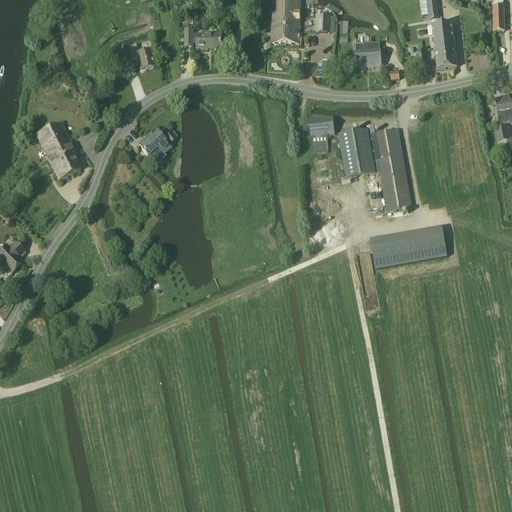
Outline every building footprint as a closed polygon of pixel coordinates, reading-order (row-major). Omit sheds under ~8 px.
[(299,47),(301,4),(298,4),(298,0),(276,0),(276,3),(273,3),(271,46),(299,47)] [(439,20),(436,0),(426,0),(429,21),(439,20)] [(504,8),(493,9),(494,34),(505,33),(504,8)] [(330,36),(331,18),(317,18),(316,36),(330,36)] [(442,27),(447,71),(457,70),(452,26),(442,27)] [(437,72),(447,71),(442,27),(432,28),(437,72)] [(196,36),(196,37),(193,37),(193,32),(184,32),(184,50),(194,50),(194,46),(196,45),(196,51),(222,52),(222,36),(196,36)] [(381,69),(381,55),(369,56),(369,46),(355,47),(356,57),(355,57),(356,71),(381,69)] [(135,48),(129,49),(128,48),(121,50),(121,52),(115,53),(118,67),(132,63),(133,62),(137,61),(140,74),(154,70),(150,53),(137,56),(135,48)] [(427,66),(426,53),(416,54),(417,66),(427,66)] [(391,83),(400,82),(399,74),(390,75),(391,83)] [(497,115),(499,126),(511,123),(511,96),(508,97),(508,99),(495,101),(497,115)] [(309,121),(311,139),(334,137),(333,119),(309,121)] [(66,159),(76,154),(62,124),(35,137),(43,154),(51,171),(67,163),(66,159)] [(339,138),(346,181),(380,175),(387,215),(412,210),(399,132),(375,136),(373,126),(367,127),(368,133),(339,138)] [(497,145),(498,145),(500,153),(509,151),(507,143),(510,143),(507,128),(494,130),(497,145)] [(176,141),(170,134),(164,139),(170,146),(176,141)] [(147,158),(157,150),(162,157),(170,150),(157,135),(150,141),(148,139),(138,148),(147,158)] [(78,158),(76,154),(66,159),(67,163),(51,171),(58,184),(80,173),(74,160),(78,158)] [(442,229),(371,241),(376,272),(447,259),(442,229)] [(0,265),(11,277),(23,265),(18,260),(24,254),(15,245),(9,251),(6,248),(5,249),(3,247),(0,247),(0,265)] [(116,269),(111,257),(102,261),(107,272),(116,269)]
